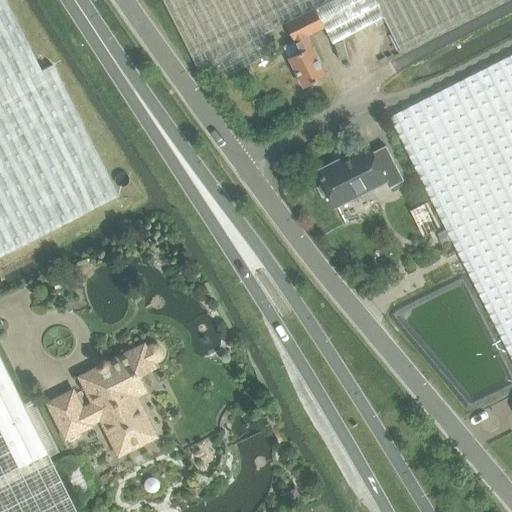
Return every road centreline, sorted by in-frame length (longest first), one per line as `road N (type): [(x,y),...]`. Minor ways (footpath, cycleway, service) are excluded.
road 1 (unclassified): [(511,499),(241,165)]
road 2 (secondary): [(428,511),(289,294),(182,162)]
road 3 (secondary): [(182,162),(385,511)]
road 4 (unclassified): [(241,165),(370,101),(434,86),(511,47)]
road 5 (unclassified): [(241,165),(124,0)]
road 6 (secondary): [(182,162),(78,0)]
